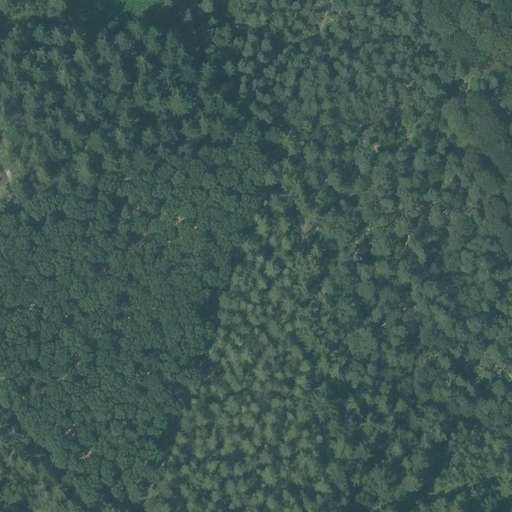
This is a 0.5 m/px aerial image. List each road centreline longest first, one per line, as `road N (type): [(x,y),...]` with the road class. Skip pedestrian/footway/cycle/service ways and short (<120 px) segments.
road 1 (unknown): [(511,424),(466,426),(434,404),(397,403),(366,386),(328,313),(323,237),(283,133),(0,223)]
road 2 (track): [(379,511),(439,490),(511,477)]
